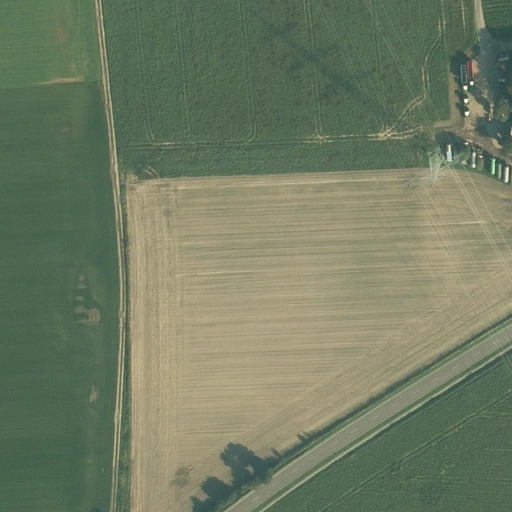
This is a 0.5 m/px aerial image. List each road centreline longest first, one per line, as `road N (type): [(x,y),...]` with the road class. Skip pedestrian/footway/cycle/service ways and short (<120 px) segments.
road 1 (track): [(113,511),(125,302),(98,0)]
road 2 (secondary): [(238,511),(511,331)]
road 3 (track): [(511,153),(487,135),(474,0)]
